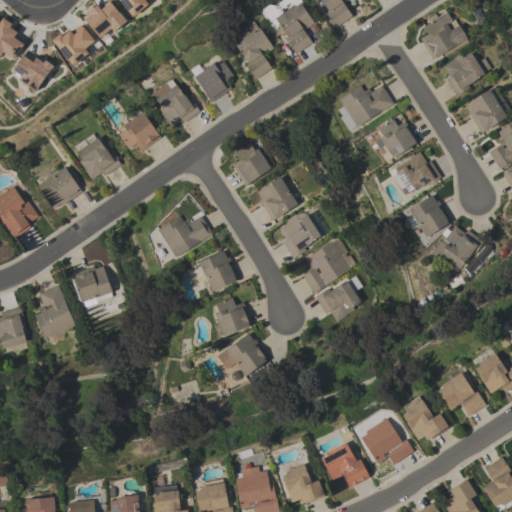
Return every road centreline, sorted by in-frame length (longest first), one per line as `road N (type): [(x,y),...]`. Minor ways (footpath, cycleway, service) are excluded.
road 1 (residential): [(0,281),(419,0)]
road 2 (residential): [(379,31),(464,160),(478,200)]
road 3 (residential): [(194,152),(275,281),(286,314)]
road 4 (residential): [(511,417),(359,511)]
